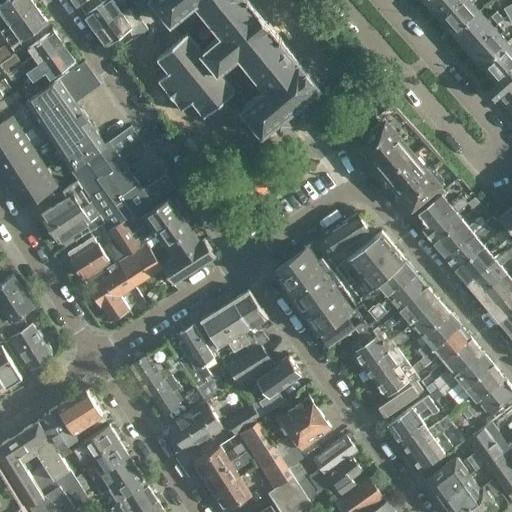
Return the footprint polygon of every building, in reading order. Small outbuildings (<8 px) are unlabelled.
[(0,0),(0,28),(1,30),(36,4),(33,0),(5,0),(0,4),(0,0)] [(96,29),(131,3),(128,0),(90,0),(83,5),(87,12),(85,14),(96,29)] [(153,0),(171,21),(182,35),(230,93),(263,133),(275,123),(281,131),(291,123),(293,125),(307,113),(305,111),(315,103),(309,95),(321,85),(250,0),(153,0)] [(425,0),(439,16),(457,0),(425,0)] [(457,0),(439,16),(453,32),(479,9),(471,0),(457,0)] [(131,3),(96,29),(107,44),(108,43),(115,52),(149,27),(131,3)] [(49,20),(36,4),(1,30),(12,44),(20,37),(21,39),(49,20)] [(487,17),(479,9),(453,32),(468,48),(498,21),(504,16),(497,9),(487,17)] [(498,21),(468,48),(482,64),(508,41),(500,32),(505,28),(498,21)] [(6,68),(4,70),(5,72),(7,71),(13,80),(27,71),(26,71),(65,43),(54,28),(29,47),(34,54),(26,60),(23,62),(16,51),(12,54),(2,61),(6,68)] [(222,99),(230,93),(182,35),(158,55),(169,70),(157,80),(181,109),(193,100),(205,113),(222,99)] [(511,45),(508,41),(482,64),(498,82),(511,69),(511,45)] [(45,72),(49,78),(76,59),(65,43),(26,71),(27,71),(33,80),(45,72)] [(0,58),(2,61),(12,54),(5,44),(0,47),(0,58)] [(69,167),(106,141),(76,100),(102,82),(85,58),(26,100),(69,167)] [(511,69),(498,82),(489,90),(495,97),(496,96),(506,107),(511,101),(511,69)] [(0,80),(0,94),(11,87),(6,78),(1,81),(0,80)] [(346,86),(357,97),(366,88),(356,78),(346,86)] [(0,110),(22,96),(18,90),(0,101),(0,110)] [(254,138),(222,99),(205,113),(204,114),(236,153),(254,138)] [(383,171),(410,149),(423,137),(390,100),(363,121),(370,129),(357,139),(383,171)] [(0,147),(25,132),(14,115),(0,123),(0,147)] [(110,229),(124,219),(175,186),(166,173),(144,188),(123,158),(145,142),(131,123),(106,141),(69,167),(71,170),(71,169),(78,180),(91,201),(105,222),(110,229)] [(36,148),(25,132),(0,147),(0,160),(5,168),(36,148)] [(435,197),(444,190),(437,182),(442,179),(433,168),(443,160),(423,137),(410,149),(383,171),(411,204),(423,194),(429,203),(435,197)] [(36,148),(5,168),(16,185),(46,165),(36,148)] [(46,165),(16,185),(28,204),(59,185),(46,165)] [(50,228),(91,201),(78,180),(63,190),(68,197),(42,215),(50,228)] [(454,202),(444,190),(435,197),(429,203),(418,212),(428,224),(422,228),(433,241),(461,217),(457,212),(468,203),(462,196),(454,202)] [(149,234),(180,212),(169,196),(144,212),(150,221),(143,226),(149,234)] [(91,201),(50,228),(59,242),(86,224),(91,231),(105,222),(91,201)] [(511,204),(500,216),(511,229),(511,204)] [(444,254),(491,215),(486,210),(468,225),(461,217),(433,241),(444,254)] [(167,244),(191,227),(180,212),(149,234),(146,237),(145,235),(137,239),(142,246),(148,242),(150,246),(162,237),(167,244)] [(315,239),(328,257),(346,246),(349,250),(358,244),(356,240),(369,231),(359,212),(316,238),(315,239)] [(491,215),(444,254),(455,267),(483,244),(478,237),(489,228),(487,226),(495,219),(491,215)] [(124,219),(110,229),(109,229),(118,243),(126,256),(142,246),(137,239),(145,235),(137,225),(131,229),(124,219)] [(200,240),(191,227),(167,244),(172,251),(159,259),(150,246),(148,242),(142,246),(126,256),(121,259),(120,260),(135,286),(164,268),(173,282),(209,258),(212,249),(204,237),(200,240)] [(379,283),(406,260),(383,232),(337,268),(352,287),(353,286),(360,281),(363,285),(373,277),(379,283)] [(83,276),(110,259),(95,235),(68,252),(83,276)] [(466,281),(511,242),(511,238),(510,236),(491,252),(483,244),(455,267),(466,281)] [(328,257),(315,239),(278,265),(276,272),(320,332),(357,304),(357,303),(329,265),(324,269),(319,263),(328,257)] [(511,242),(466,281),(477,294),(505,270),(500,263),(511,252),(511,242)] [(126,256),(118,243),(112,247),(121,259),(126,256)] [(128,294),(126,291),(135,286),(120,260),(87,280),(90,286),(111,320),(130,308),(129,307),(135,303),(129,293),(128,294)] [(381,304),(417,273),(406,260),(379,283),(373,277),(363,285),(360,281),(353,286),(363,299),(370,307),(378,301),(381,304)] [(511,276),(511,277),(505,270),(477,294),(489,307),(511,287),(511,276)] [(0,325),(6,321),(21,312),(34,303),(13,271),(0,278),(0,325)] [(395,303),(400,309),(401,310),(429,286),(417,273),(381,304),(378,301),(370,307),(377,316),(385,310),(395,303)] [(392,340),(440,299),(429,286),(401,310),(404,314),(396,320),(391,315),(380,322),(380,323),(382,326),(392,340)] [(511,287),(489,307),(500,321),(511,310),(511,287)] [(248,288),(233,298),(262,344),(268,339),(258,322),(268,316),(248,288)] [(247,354),(261,344),(262,344),(233,298),(218,307),(247,354)] [(377,316),(370,307),(363,299),(357,303),(357,304),(320,332),(329,345),(355,326),(361,336),(380,323),(380,322),(377,317),(377,316)] [(440,299),(392,340),(395,343),(396,345),(408,335),(407,334),(416,327),(423,336),(450,312),(440,299)] [(215,349),(216,349),(220,346),(220,347),(229,341),(235,351),(231,353),(236,361),(247,354),(218,307),(202,318),(214,337),(209,339),(215,349)] [(511,310),(500,321),(510,333),(511,332),(511,310)] [(21,312),(0,325),(0,326),(8,339),(12,336),(18,346),(40,333),(33,322),(28,324),(21,312)] [(417,348),(424,356),(425,357),(462,326),(450,312),(423,336),(417,341),(421,345),(417,348)] [(205,342),(193,323),(179,332),(184,339),(179,342),(187,354),(179,359),(197,386),(206,399),(207,399),(226,387),(218,374),(213,374),(211,372),(212,372),(206,363),(219,354),(216,349),(215,349),(209,339),(205,342)] [(395,343),(392,340),(382,326),(380,323),(361,336),(351,343),(356,350),(355,350),(365,365),(395,343)] [(5,341),(8,339),(0,326),(0,373),(7,384),(22,375),(2,343),(0,343),(0,341),(4,339),(5,341)] [(445,363),(473,339),(462,326),(425,357),(422,361),(425,365),(426,366),(439,356),(445,363)] [(40,333),(18,346),(31,367),(53,354),(40,333)] [(146,388),(172,372),(169,367),(173,364),(168,356),(175,352),(168,339),(130,363),(146,388)] [(440,388),(432,394),(432,395),(441,389),(459,374),(484,352),(473,339),(445,363),(447,366),(449,368),(434,381),(440,388)] [(395,343),(365,365),(375,379),(405,356),(396,345),(395,343)] [(239,385),(273,361),(261,344),(247,354),(236,361),(229,366),(240,382),(238,383),(239,385)] [(441,389),(432,395),(434,398),(442,393),(444,396),(461,382),(467,389),(495,366),(484,352),(459,374),(441,389)] [(260,402),(268,413),(286,400),(278,390),(302,373),(289,355),(257,378),(270,395),(260,402)] [(389,399),(412,382),(415,380),(418,378),(413,370),(414,369),(412,366),(405,356),(375,379),(389,399)] [(452,423),(464,413),(506,378),(495,366),(467,389),(471,393),(462,401),(457,405),(460,409),(448,417),(452,423)] [(190,409),(206,399),(197,386),(186,393),(179,381),(177,382),(172,373),(173,373),(172,372),(146,388),(162,413),(184,399),(190,409)] [(511,385),(506,378),(464,413),(468,419),(473,414),(474,416),(483,408),(488,414),(511,393),(511,385)] [(385,415),(418,392),(421,390),(415,380),(412,382),(389,399),(378,406),(385,415)] [(76,432),(105,414),(87,386),(58,404),(76,432)] [(269,415),(261,420),(275,442),(321,409),(310,394),(280,415),(285,421),(276,427),(269,415)] [(439,411),(430,397),(428,394),(423,398),(388,423),(400,439),(424,422),(439,411)] [(206,399),(190,409),(174,419),(177,424),(172,427),(186,449),(225,425),(211,403),(210,403),(207,399),(206,399)] [(76,432),(58,404),(45,412),(47,415),(42,418),(61,448),(79,436),(76,432)] [(242,432),(261,420),(252,406),(229,421),(238,434),(242,432)] [(319,445),(314,438),(332,425),(321,409),(275,442),(278,448),(282,445),(284,447),(297,439),(302,447),(303,446),(307,453),(319,445)] [(447,415),(439,421),(429,428),(424,422),(400,439),(410,453),(442,430),(443,430),(444,429),(452,423),(448,417),(447,415)] [(92,511),(88,505),(92,501),(87,492),(82,485),(77,477),(39,416),(20,427),(21,429),(0,442),(0,451),(23,488),(21,489),(30,504),(30,505),(34,511),(92,511)] [(468,437),(477,450),(486,462),(509,493),(511,490),(511,441),(509,444),(492,419),(468,437)] [(276,487),(294,476),(295,475),(290,467),(282,455),(278,448),(275,442),(261,420),(242,432),(276,487)] [(465,441),(452,423),(444,429),(443,430),(442,430),(410,453),(421,468),(453,445),(455,448),(465,441)] [(91,456),(121,438),(112,424),(75,446),(81,456),(88,452),(91,456)] [(309,497),(321,489),(315,481),(329,472),(328,471),(353,454),(358,450),(347,434),(317,456),(323,465),(300,482),(309,497)] [(121,438),(91,456),(92,457),(93,457),(97,463),(89,467),(94,475),(130,453),(121,438)] [(238,455),(247,450),(242,442),(233,447),(238,455)] [(232,461),(231,459),(222,444),(194,461),(205,478),(232,461)] [(215,493),(242,476),(237,469),(253,459),(247,450),(238,455),(231,459),(232,461),(205,478),(215,493)] [(282,455),(290,467),(297,462),(290,450),(282,455)] [(469,456),(478,468),(486,462),(477,450),(469,456)] [(112,485),(140,468),(130,453),(94,475),(95,476),(94,477),(103,491),(112,485)] [(353,454),(328,471),(329,472),(315,481),(321,489),(334,479),(338,485),(345,494),(358,485),(351,476),(363,467),(353,454)] [(470,472),(462,460),(458,455),(427,477),(442,498),(458,486),(456,483),(466,475),(470,472)] [(473,472),(478,468),(469,456),(464,460),(473,472)] [(31,511),(0,460),(0,511),(31,511)] [(252,479),(262,473),(257,465),(247,471),(252,479)] [(113,504),(149,482),(140,468),(112,485),(103,491),(103,492),(105,491),(113,504)] [(470,472),(466,475),(456,483),(458,486),(442,498),(451,511),(461,511),(472,505),(469,500),(475,495),(474,493),(481,487),(470,472)] [(82,485),(88,481),(84,474),(77,477),(82,485)] [(242,476),(215,493),(226,510),(253,493),(242,476)] [(294,476),(276,487),(269,492),(282,511),(297,511),(304,508),(307,511),(317,511),(308,498),(309,497),(300,482),(299,483),(294,476)] [(343,511),(361,511),(384,495),(369,476),(358,485),(345,494),(341,497),(335,501),(343,511)] [(494,493),(500,488),(493,479),(487,483),(494,493)] [(88,481),(82,485),(87,492),(93,488),(88,481)] [(149,482),(113,504),(114,504),(112,506),(115,511),(135,511),(158,497),(149,482)] [(484,485),(481,487),(474,493),(475,495),(469,500),(472,505),(461,511),(488,511),(498,505),(484,485)] [(167,511),(168,511),(158,497),(135,511),(167,511)] [(395,511),(386,499),(368,511),(395,511)]
